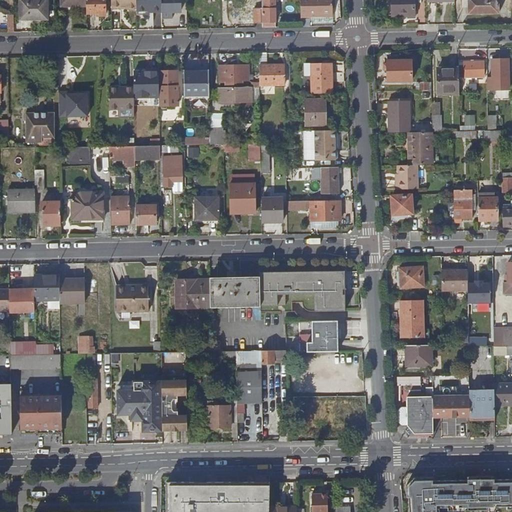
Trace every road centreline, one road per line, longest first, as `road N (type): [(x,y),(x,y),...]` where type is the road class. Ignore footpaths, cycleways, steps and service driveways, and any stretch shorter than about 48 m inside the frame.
road 1 (residential): [(0,250),(371,245)]
road 2 (residential): [(356,38),(0,44)]
road 3 (primary): [(384,456),(151,460)]
road 4 (residential): [(371,245),(384,456)]
road 5 (residential): [(356,38),(371,245)]
road 6 (residential): [(511,35),(356,38)]
road 7 (residential): [(371,245),(511,242)]
road 8 (primary): [(511,453),(384,456)]
road 9 (residential): [(0,486),(105,484),(113,464)]
